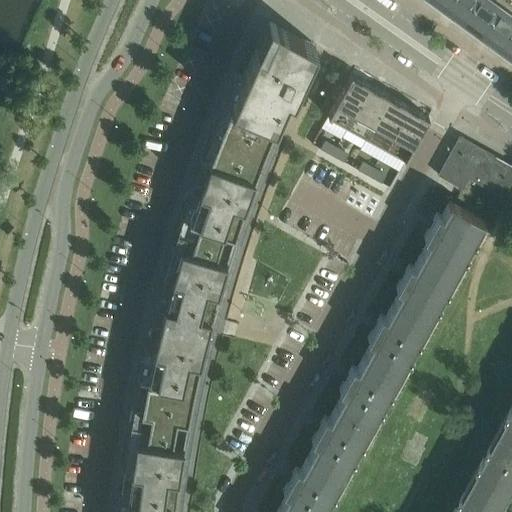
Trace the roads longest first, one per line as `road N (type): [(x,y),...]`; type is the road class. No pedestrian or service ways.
road 1 (secondary): [(24,511),(40,348),(63,246),(62,202),(101,88),(128,55),(152,0)]
road 2 (residential): [(95,511),(111,400),(149,244),(234,20)]
road 3 (residential): [(466,81),(229,496),(230,511)]
road 4 (secondary): [(113,0),(57,130),(19,285),(0,415)]
road 5 (residential): [(349,0),(466,81)]
